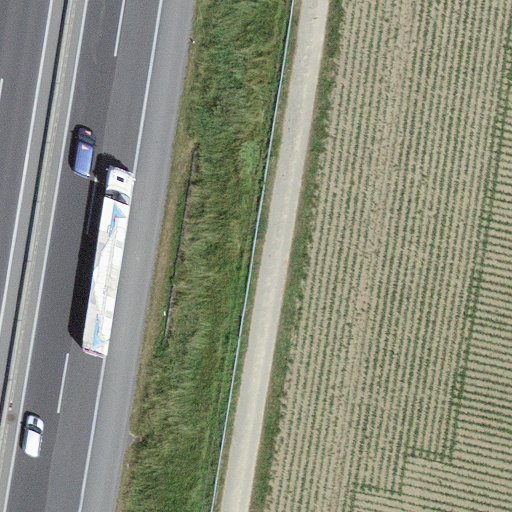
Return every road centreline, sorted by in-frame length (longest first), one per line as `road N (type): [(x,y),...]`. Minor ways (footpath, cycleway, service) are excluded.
road 1 (track): [(235,511),(317,0)]
road 2 (motorway): [(42,511),(124,0)]
